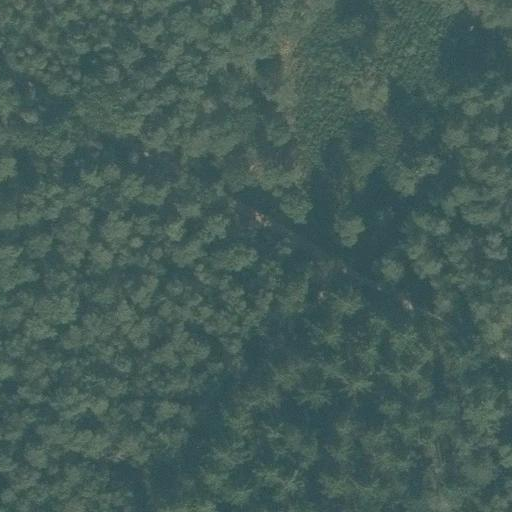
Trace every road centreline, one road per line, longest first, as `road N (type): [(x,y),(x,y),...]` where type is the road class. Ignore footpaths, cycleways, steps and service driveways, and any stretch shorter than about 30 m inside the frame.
road 1 (track): [(343,277),(0,75)]
road 2 (track): [(134,511),(343,277)]
road 3 (track): [(343,277),(511,89)]
road 4 (track): [(511,374),(343,277)]
